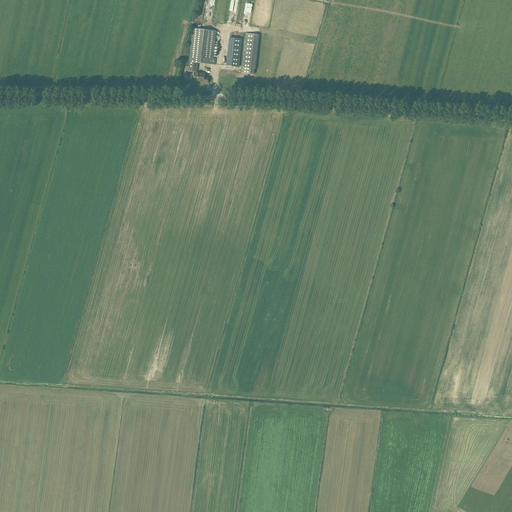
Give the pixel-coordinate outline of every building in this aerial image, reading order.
[(226,11),(227,0),(219,0),(218,10),(226,11)] [(215,32),(193,29),(188,71),(196,72),(197,63),(214,65),(215,59),(212,59),(215,32)] [(258,35),(246,34),(242,73),(254,75),(258,35)] [(241,40),(229,38),(226,66),(238,67),(241,40)] [(205,74),(194,73),(193,81),(203,82),(203,83),(208,83),(208,78),(204,77),(205,74)]
